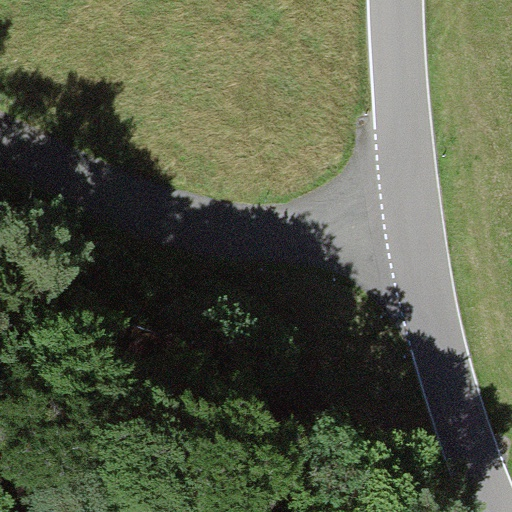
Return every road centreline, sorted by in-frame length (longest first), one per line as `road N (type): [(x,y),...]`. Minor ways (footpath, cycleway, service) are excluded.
road 1 (unclassified): [(414,218),(313,241),(206,232),(0,152)]
road 2 (tertiary): [(414,218),(435,336),(491,511)]
road 3 (tertiary): [(398,0),(414,218)]
